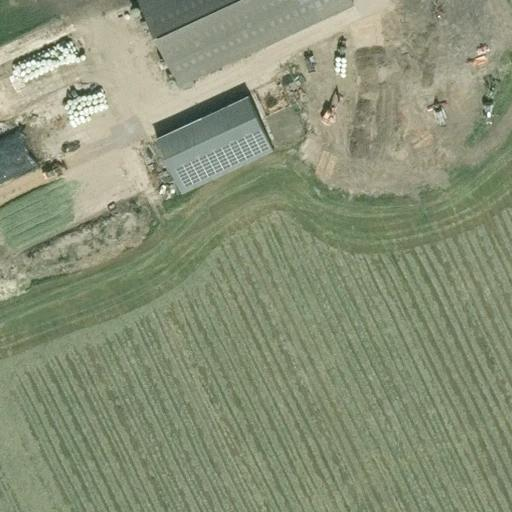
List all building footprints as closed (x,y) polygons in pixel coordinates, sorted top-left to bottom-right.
[(139,0),(178,83),(353,2),(351,0),(139,0)] [(326,94),(403,57),(394,37),(379,44),(374,33),(311,63),(326,94)] [(273,149),(248,95),(156,137),(181,191),(273,149)] [(0,181),(28,175),(21,148),(0,153),(0,181)] [(0,231),(3,238),(74,209),(60,176),(0,201),(0,231)]
